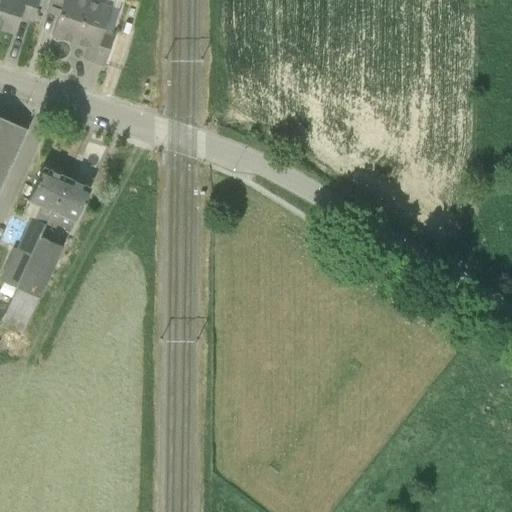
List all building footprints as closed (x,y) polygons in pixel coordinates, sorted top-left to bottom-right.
[(38,0),(0,0),(0,28),(13,32),(18,16),(32,21),(38,0)] [(60,10),(52,35),(74,42),(87,0),(86,0),(51,0),(49,6),(60,10)] [(118,10),(87,0),(74,42),(94,49),(90,60),(103,64),(112,36),(109,35),(118,10)] [(0,185),(26,130),(0,118),(0,185)] [(0,274),(0,280),(15,287),(40,236),(45,224),(44,224),(66,177),(42,167),(27,201),(29,202),(23,215),(29,217),(15,248),(13,247),(0,274)] [(74,222),(89,188),(66,177),(44,224),(45,224),(55,228),(57,225),(70,231),(74,222)] [(40,236),(15,287),(39,298),(62,247),(63,246),(40,236)] [(20,336),(29,317),(7,306),(0,321),(0,326),(20,336)]
